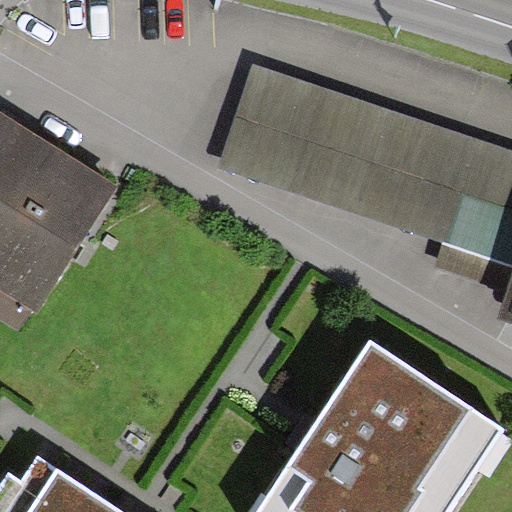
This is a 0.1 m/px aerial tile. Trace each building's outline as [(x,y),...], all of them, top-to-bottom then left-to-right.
[(445,248),(479,144),(250,69),(216,173),(445,248)] [(112,191),(2,118),(0,121),(0,318),(19,331),(112,191)] [(511,154),(479,144),(445,248),(511,269),(511,297),(503,325),(511,327),(511,154)] [(461,511),(508,439),(375,355),(321,439),(274,511),(461,511)] [(103,511),(32,467),(20,487),(5,478),(0,486),(0,511),(103,511)]
